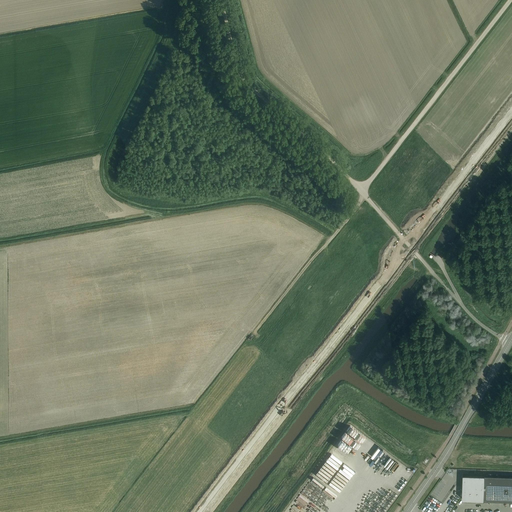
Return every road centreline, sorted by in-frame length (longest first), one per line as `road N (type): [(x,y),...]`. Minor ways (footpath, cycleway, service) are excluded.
road 1 (unclassified): [(362,191),(246,80),(221,0)]
road 2 (unclassified): [(362,191),(510,0)]
road 3 (tertiary): [(405,511),(509,342)]
road 4 (track): [(362,191),(254,333)]
